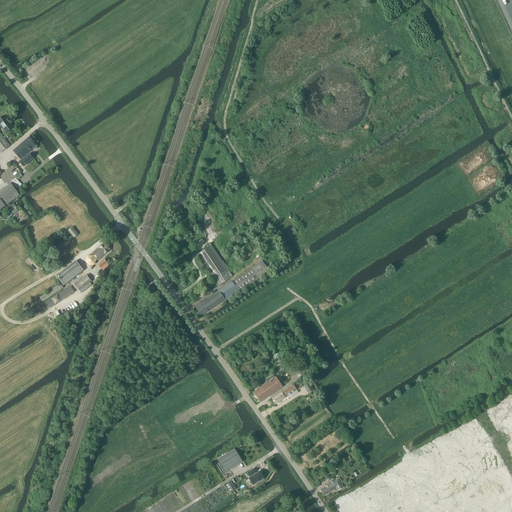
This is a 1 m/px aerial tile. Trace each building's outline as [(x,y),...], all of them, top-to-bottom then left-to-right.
[(0,128),(2,127),(6,132),(13,127),(4,115),(0,118),(0,128)] [(9,146),(0,132),(0,152),(0,153),(9,146)] [(29,137),(23,142),(30,150),(33,148),(34,149),(35,149),(37,147),(37,146),(36,145),(29,137)] [(20,159),(30,150),(23,142),(13,150),(20,159)] [(30,153),(20,162),(23,166),(33,158),(30,153)] [(0,210),(20,195),(11,183),(0,191),(0,210)] [(72,227),(68,230),(74,237),(78,234),(72,227)] [(104,243),(92,253),(98,260),(110,250),(104,243)] [(197,254),(218,286),(232,276),(211,245),(197,254)] [(104,259),(98,264),(103,270),(109,265),(104,259)] [(76,260),(56,275),(63,285),(83,270),(76,260)] [(262,261),(232,281),(239,292),(269,271),(262,261)] [(86,275),(75,284),(81,293),(91,285),(90,283),(91,281),(86,275)] [(61,283),(39,297),(42,301),(63,288),(61,283)] [(71,287),(44,304),(48,309),(74,292),(71,287)] [(219,291),(195,307),(201,316),(225,300),(219,291)] [(280,350),(274,350),(272,354),(275,359),(280,358),(283,354),(280,350)] [(299,367),(292,372),(297,379),(304,375),(299,367)] [(276,377),(252,392),(259,403),(282,387),(276,377)] [(309,383),(304,386),(308,393),(313,390),(309,383)] [(293,385),(272,399),(275,404),(296,390),(293,385)] [(234,448),(217,459),(225,472),(243,462),(234,448)] [(253,469),(247,473),(250,477),(249,478),(253,485),(263,478),(259,472),(256,474),(255,473),(253,469)] [(328,487),(322,491),(325,495),(336,488),(338,491),(343,487),(338,479),(334,482),(333,481),(326,485),(328,487)] [(231,481),(226,484),(231,491),(236,488),(231,481)]
